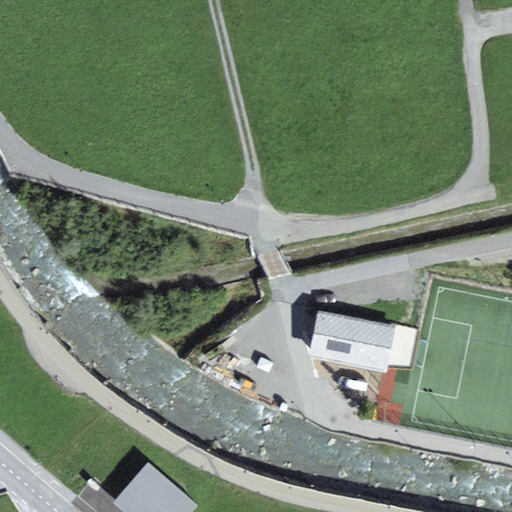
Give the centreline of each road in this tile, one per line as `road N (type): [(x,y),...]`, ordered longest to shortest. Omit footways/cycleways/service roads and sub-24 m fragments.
road 1 (residential): [(0,285),(62,368),(138,430),(199,467),(265,493),(348,511)]
road 2 (residential): [(511,25),(482,29),(473,43),(477,166),(453,204),(263,238)]
road 3 (residential): [(511,461),(322,416),(296,372),(280,295)]
road 4 (residential): [(263,238),(260,228),(53,175),(16,153),(0,127)]
road 5 (residential): [(511,242),(280,295)]
road 6 (track): [(213,0),(260,228)]
